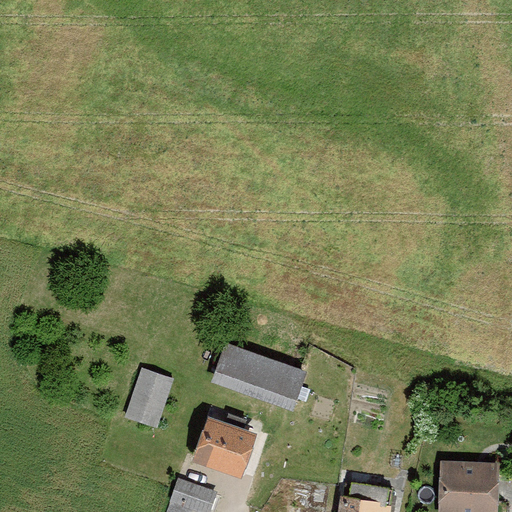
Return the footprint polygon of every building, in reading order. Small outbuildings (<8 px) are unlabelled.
[(308,368),(226,339),(211,379),(294,409),(308,368)] [(174,377),(142,366),(124,415),(157,426),(174,377)] [(258,430),(209,412),(193,457),(241,475),(258,430)] [(498,511),(500,460),(441,458),(439,511),(498,511)] [(176,478),(163,511),(214,511),(221,494),(176,478)] [(386,502),(389,486),(352,480),(350,494),(340,492),(336,511),(390,511),(392,503),(386,502)]
